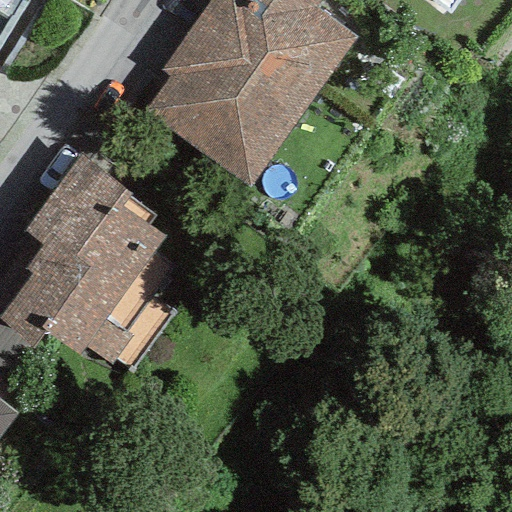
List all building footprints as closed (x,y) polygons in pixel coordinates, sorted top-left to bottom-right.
[(168,78),(144,112),(247,186),(354,38),(313,9),(319,0),(211,0),(159,71),(168,78)] [(431,0),(450,14),(460,0),(431,0)] [(30,275),(0,313),(0,323),(31,347),(43,331),(78,357),(86,347),(111,366),(133,335),(129,332),(174,271),(153,255),(166,237),(150,225),(157,217),(130,197),(133,194),(81,155),(22,233),(42,248),(24,271),(30,275)] [(0,371),(8,377),(31,347),(0,323),(0,371)] [(0,437),(19,413),(0,398),(0,437)]
